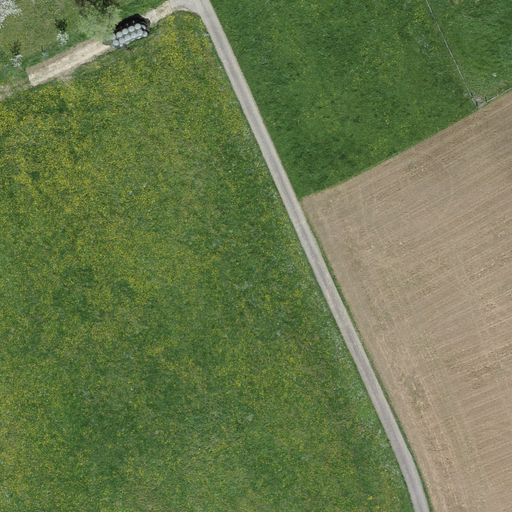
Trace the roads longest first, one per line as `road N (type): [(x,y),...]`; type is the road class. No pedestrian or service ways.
road 1 (track): [(193,0),(406,467),(416,511)]
road 2 (track): [(177,0),(0,97)]
